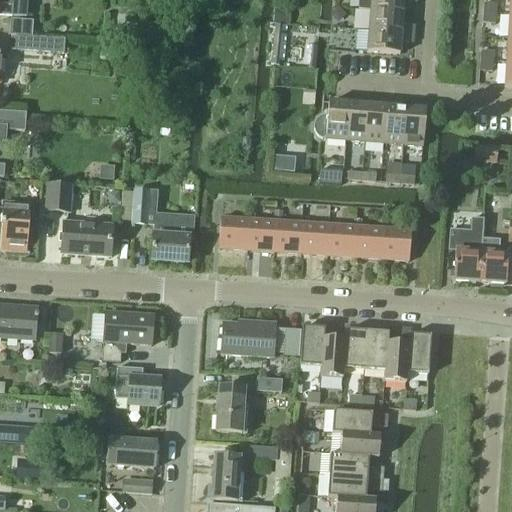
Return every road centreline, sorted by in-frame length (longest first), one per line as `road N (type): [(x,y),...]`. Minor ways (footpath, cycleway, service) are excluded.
road 1 (residential): [(191,292),(501,314)]
road 2 (residential): [(177,511),(191,292)]
road 3 (residential): [(486,511),(501,314)]
road 4 (residential): [(0,279),(191,292)]
